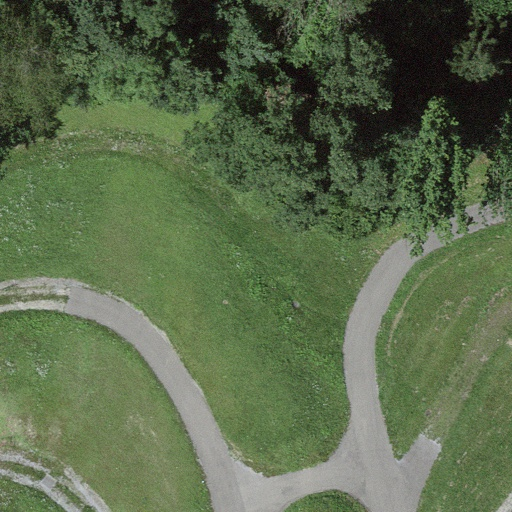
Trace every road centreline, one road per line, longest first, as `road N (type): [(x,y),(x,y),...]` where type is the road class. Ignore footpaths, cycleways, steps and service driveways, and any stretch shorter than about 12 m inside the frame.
road 1 (track): [(511,222),(413,238),(373,306),(365,390),(395,511)]
road 2 (track): [(227,511),(191,395),(86,302),(0,310)]
road 3 (track): [(224,495),(378,463)]
